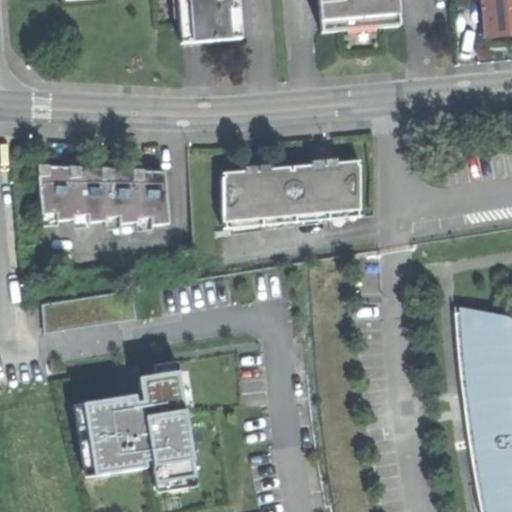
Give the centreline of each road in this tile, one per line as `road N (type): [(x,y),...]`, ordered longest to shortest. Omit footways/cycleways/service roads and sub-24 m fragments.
road 1 (residential): [(0,293),(3,343),(24,354),(249,320),(279,335),(305,511)]
road 2 (residential): [(0,107),(184,112),(511,85)]
